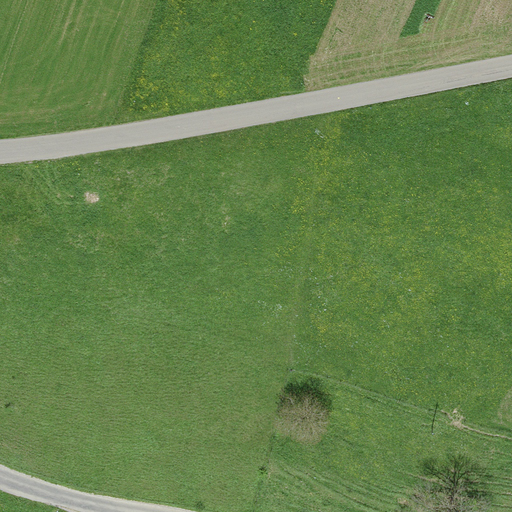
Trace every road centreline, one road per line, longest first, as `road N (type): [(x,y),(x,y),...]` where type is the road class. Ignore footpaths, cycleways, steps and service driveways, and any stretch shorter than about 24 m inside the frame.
road 1 (tertiary): [(0,151),(70,146),(511,67)]
road 2 (tertiary): [(126,511),(0,477)]
